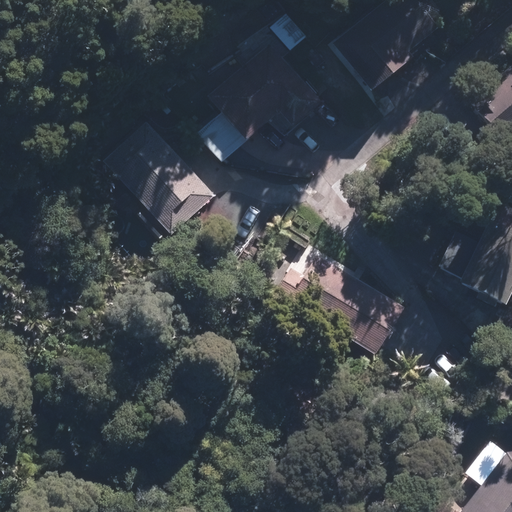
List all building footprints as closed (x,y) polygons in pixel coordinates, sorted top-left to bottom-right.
[(376,0),(330,34),(373,92),(419,58),(414,51),(455,21),(439,0),(376,0)] [(287,129),(320,100),(268,42),(206,97),(220,113),(195,135),(221,164),(275,116),(287,129)] [(511,66),(472,99),(505,140),(511,134),(511,66)] [(145,122),(102,161),(132,194),(124,201),(157,238),(165,231),(169,236),(212,197),(145,122)] [(506,306),(511,291),(511,230),(487,219),(458,285),(506,306)] [(290,263),(266,301),(291,317),(298,305),(376,356),(406,310),(316,252),(303,272),(290,263)] [(511,511),(511,443),(509,441),(459,511),(511,511)]
